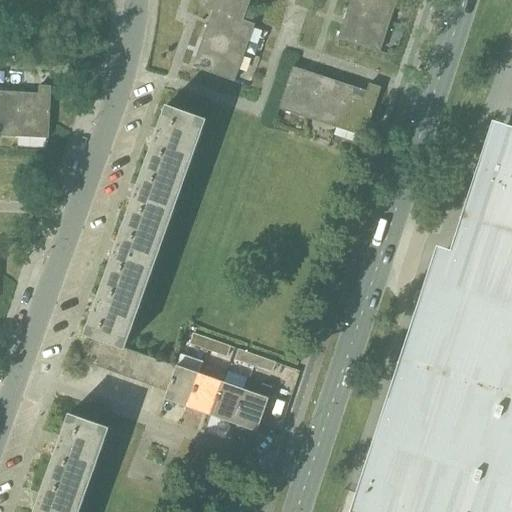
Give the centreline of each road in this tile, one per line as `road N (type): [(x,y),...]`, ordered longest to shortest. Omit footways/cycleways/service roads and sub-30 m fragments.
road 1 (secondary): [(295,511),(464,0)]
road 2 (residential): [(17,374),(119,84),(136,0)]
road 3 (residential): [(267,463),(17,374)]
